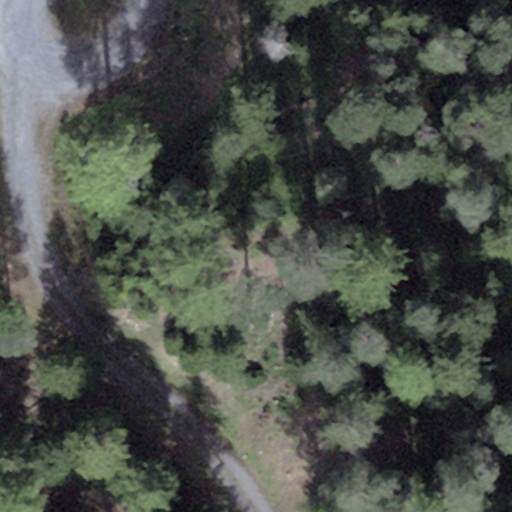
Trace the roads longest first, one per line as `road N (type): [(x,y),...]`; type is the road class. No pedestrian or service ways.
road 1 (track): [(27,63),(22,185),(40,247),(242,511)]
road 2 (track): [(25,0),(27,63),(72,74),(126,47),(154,0)]
